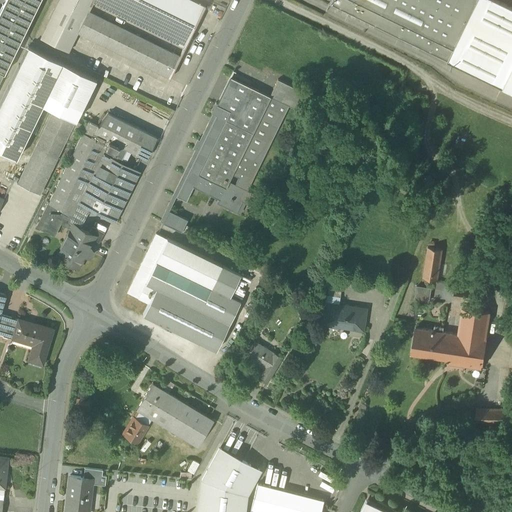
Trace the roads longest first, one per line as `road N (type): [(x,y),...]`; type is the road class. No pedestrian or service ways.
road 1 (residential): [(90,304),(311,432),(471,511)]
road 2 (residential): [(237,0),(90,304)]
road 3 (residential): [(90,304),(54,409),(42,511)]
